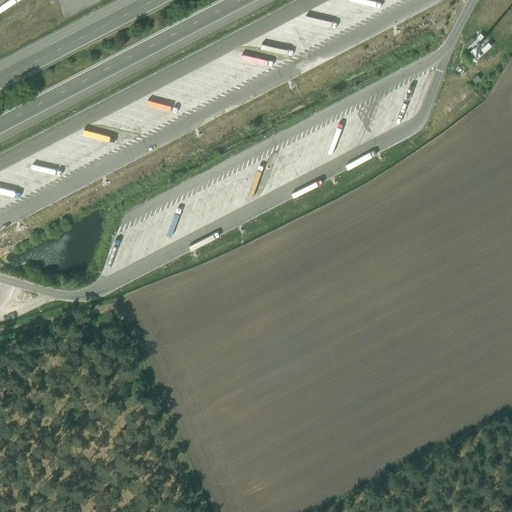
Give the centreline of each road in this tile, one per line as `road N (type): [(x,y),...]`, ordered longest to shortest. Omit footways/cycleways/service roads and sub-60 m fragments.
road 1 (motorway): [(0,124),(240,0)]
road 2 (motorway): [(148,0),(0,77)]
